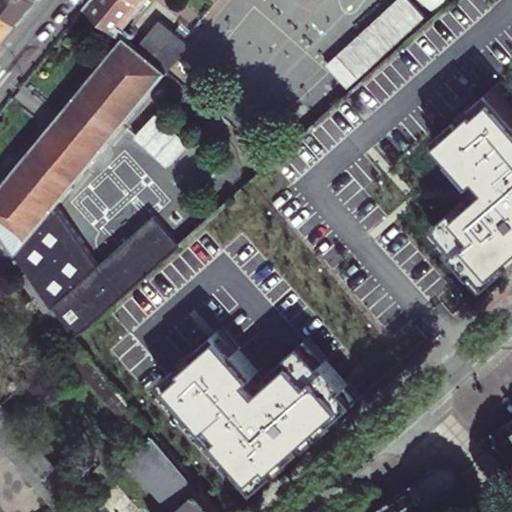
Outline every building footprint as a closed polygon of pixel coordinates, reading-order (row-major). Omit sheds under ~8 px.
[(28,0),(0,0),(0,2),(15,15),(28,0)] [(92,0),(87,6),(121,35),(148,0),(92,0)] [(409,0),(399,0),(328,66),(349,89),(426,18),(409,0)] [(453,2),(450,0),(422,0),(421,2),(438,15),(453,2)] [(0,33),(15,15),(0,2),(0,33)] [(116,303),(180,245),(156,217),(101,266),(58,205),(169,74),(191,46),(162,22),(139,49),(126,38),(0,189),(0,227),(31,270),(76,335),(89,326),(116,303)] [(511,263),(511,85),(504,77),(449,127),(465,146),(462,149),(483,172),(491,165),(496,170),(448,214),(459,228),(456,231),(484,264),(488,260),(500,274),(511,263)] [(136,138),(168,169),(190,146),(158,115),(136,138)] [(76,335),(31,270),(21,277),(69,344),(75,339),(78,336),(76,335)] [(163,379),(258,487),(359,399),(347,386),(351,382),(329,357),(325,360),(306,339),(266,375),(261,370),(262,369),(241,346),(238,349),(220,329),(163,379)] [(146,443),(156,435),(86,353),(75,339),(69,344),(66,347),(146,443)] [(0,446),(6,453),(14,463),(23,473),(31,483),(40,493),(44,498),(66,480),(61,475),(53,465),(44,454),(35,444),(27,435),(18,424),(9,414),(1,404),(0,405),(0,446)] [(511,420),(500,428),(511,446),(511,420)] [(221,511),(202,489),(156,435),(146,443),(129,457),(174,511),(221,511)] [(441,467),(420,480),(434,502),(455,485),(460,480),(460,474),(458,469),(454,466),(447,465),(441,467)] [(44,498),(49,504),(56,511),(60,511),(80,496),(71,485),(66,480),(44,498)] [(418,511),(434,502),(420,480),(371,511),(418,511)]
